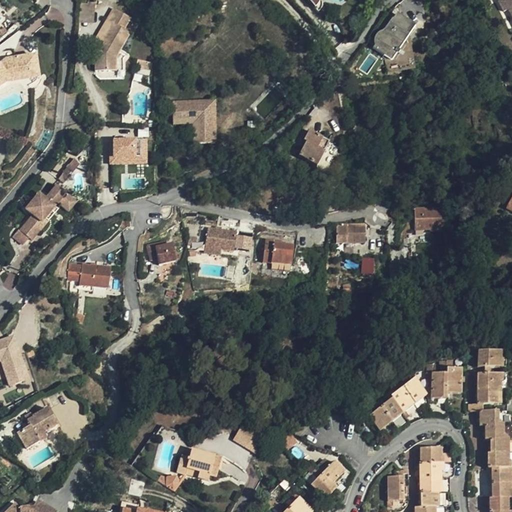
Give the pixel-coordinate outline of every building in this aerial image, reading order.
[(503,12),(508,10),(511,18),(511,0),(502,0),(498,2),(503,12)] [(123,31),(130,20),(116,12),(109,23),(111,25),(95,52),(94,71),(115,72),(116,57),(129,35),(123,31)] [(393,17),(370,53),(382,60),(389,64),(409,34),(412,29),(393,17)] [(389,64),(382,60),(386,78),(413,71),(406,41),(411,35),(409,34),(389,64)] [(237,47),(229,56),(217,44),(195,65),(223,93),(231,84),(228,80),(241,67),(241,66),(249,57),(249,53),(248,49),(242,43),(241,43),(237,40),(233,43),(237,47)] [(27,67),(36,65),(33,52),(3,57),(4,59),(0,60),(0,83),(5,80),(1,75),(27,71),(27,67)] [(149,73),(151,65),(137,61),(134,69),(149,73)] [(37,75),(36,65),(27,67),(27,71),(1,75),(5,80),(37,75)] [(145,85),(149,73),(134,69),(131,81),(145,85)] [(237,131),(230,123),(225,128),(232,135),(237,131)] [(315,166),(328,142),(309,131),(303,142),(306,143),(297,157),(315,166)] [(148,163),(147,137),(111,138),(112,164),(148,163)] [(67,182),(78,162),(71,158),(60,178),(67,182)] [(61,205),(69,195),(53,182),(42,196),(36,191),(23,207),(29,212),(17,228),(30,238),(38,228),(35,225),(48,209),(55,200),(61,205)] [(511,193),(502,208),(510,213),(511,210),(511,193)] [(75,200),(69,195),(61,205),(66,209),(75,200)] [(320,214),(323,199),(314,197),(311,211),(320,214)] [(35,225),(38,228),(52,211),(48,209),(35,225)] [(441,211),(412,212),(411,233),(441,233),(441,211)] [(361,228),(333,227),(333,245),(361,246),(361,228)] [(202,250),(218,253),(231,255),(234,236),(205,231),(202,250)] [(289,249),(281,248),(277,248),(278,244),(262,242),(259,265),(287,269),(289,249)] [(153,250),(153,247),(145,248),(147,263),(155,262),(156,268),(173,266),(170,248),(163,249),(153,250)] [(217,258),(218,253),(202,250),(201,256),(217,258)] [(362,257),(361,273),(373,274),(374,258),(362,257)] [(76,288),(90,290),(105,293),(108,271),(79,267),(79,271),(77,286),(76,288)] [(238,290),(246,289),(249,268),(237,267),(236,278),(240,279),(238,290)] [(77,286),(79,271),(67,269),(65,284),(77,286)] [(72,325),(79,327),(82,318),(75,316),(72,325)] [(16,334),(0,338),(0,361),(1,361),(8,386),(29,381),(16,334)] [(475,369),(482,369),(488,369),(499,369),(498,354),(475,354),(475,369)] [(445,376),(430,376),(430,400),(444,400),(445,395),(459,394),(459,371),(445,371),(445,376)] [(488,376),(482,376),(476,376),(476,405),(467,405),(467,410),(469,412),(478,412),(479,426),(484,426),(484,441),(490,441),(489,454),(487,454),(487,469),(490,470),(491,499),(488,499),(487,511),(506,511),(507,499),(510,499),(510,470),(507,470),(507,441),(502,441),(502,426),(497,426),(496,412),(506,412),(506,405),(499,405),(499,376),(488,376)] [(425,397),(413,380),(389,399),(390,401),(368,418),(378,432),(425,397)] [(26,449),(38,442),(35,436),(44,431),(55,425),(46,409),(26,420),(29,425),(17,432),(26,449)] [(263,442),(241,428),(233,441),(256,454),(263,442)] [(35,436),(38,442),(47,437),(44,431),(35,436)] [(434,511),(434,508),(437,507),(437,494),(440,494),(440,479),(440,449),(419,449),(420,463),(418,463),(419,508),(414,508),(414,511),(434,511)] [(176,473),(185,475),(186,469),(198,472),(197,478),(208,481),(210,475),(216,477),(220,459),(190,451),(188,459),(181,457),(176,473)] [(344,473),(333,463),(310,486),(324,500),(335,490),(332,485),(344,473)] [(186,469),(185,475),(197,478),(198,472),(186,469)] [(402,501),(402,474),(407,474),(407,471),(395,470),(395,478),(387,478),(387,507),(390,507),(391,501),(402,501)] [(160,483),(177,493),(184,483),(178,478),(163,478),(160,483)] [(440,479),(440,494),(449,494),(449,479),(440,479)] [(18,499),(4,511),(47,511),(37,501),(33,505),(22,504),(18,499)] [(310,511),(297,499),(284,511),(310,511)]
